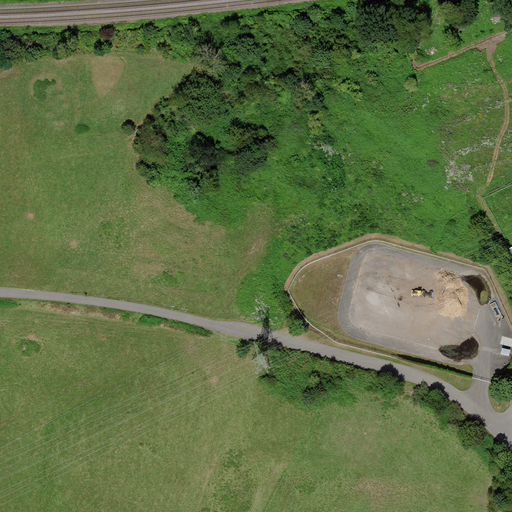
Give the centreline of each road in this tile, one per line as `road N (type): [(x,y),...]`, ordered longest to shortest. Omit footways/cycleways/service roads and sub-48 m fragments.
road 1 (primary): [(511,106),(352,200),(0,376)]
road 2 (unclassified): [(0,291),(190,318),(348,355),(451,391),(511,438)]
